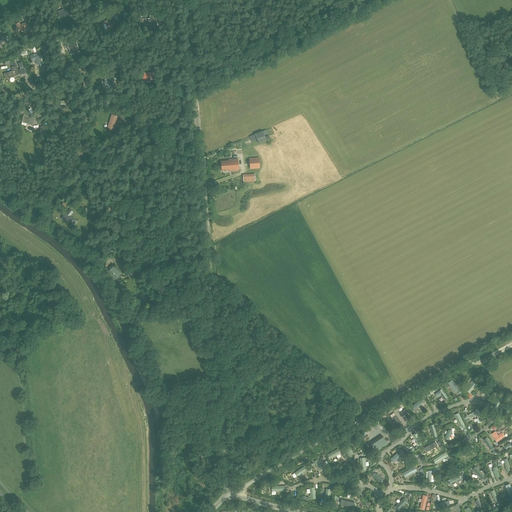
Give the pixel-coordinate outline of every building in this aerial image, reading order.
[(59,12),(57,12),(59,17),(65,14),(66,15),(69,14),(66,8),(59,11),(58,11),(59,12)] [(150,16),(151,18),(148,19),(149,22),(149,23),(149,28),(157,27),(156,21),(156,20),(155,16),(150,16)] [(107,29),(115,26),(113,20),(109,21),(108,20),(102,22),(103,25),(105,24),(107,29)] [(19,23),(16,24),(19,31),(28,27),(26,22),(20,25),(19,23)] [(65,46),(66,49),(68,47),(69,49),(69,50),(70,51),(73,50),(74,53),(79,50),(78,48),(78,47),(75,42),(69,45),(68,44),(65,46)] [(41,58),(39,53),(30,56),(32,61),(34,61),(33,60),(35,60),(37,65),(42,63),(40,58),(41,58)] [(6,79),(19,74),(16,66),(12,67),(13,71),(4,74),(6,79)] [(154,80),(154,72),(143,72),(143,80),(146,79),(146,80),(148,80),(154,80)] [(107,80),(104,81),(107,88),(115,85),(111,76),(107,78),(107,80)] [(113,130),(118,116),(111,114),(107,129),(113,130)] [(35,119),(24,115),(22,122),(33,125),(35,119)] [(252,142),(257,140),(259,144),(267,141),(265,136),(269,135),(267,129),(262,131),(255,134),(255,135),(249,137),(252,142)] [(250,169),(260,168),(259,158),(249,158),(250,169)] [(229,171),(239,170),(238,159),(228,160),(228,161),(221,161),(221,170),(229,170),(229,171)] [(243,175),(244,182),(247,182),(255,181),(255,176),(255,174),(243,175)] [(67,222),(67,221),(71,224),(74,219),(70,216),(73,212),(70,210),(67,213),(66,212),(62,218),(67,222)] [(115,279),(120,274),(114,267),(108,272),(115,279)] [(486,388),(483,386),(478,394),(480,396),(486,388)] [(436,397),(441,394),(445,399),(448,397),(441,388),(434,394),(436,397)] [(503,398),(500,396),(493,406),(496,408),(503,398)] [(425,402),(422,398),(410,407),(413,410),(425,402)] [(484,419),(477,409),(469,414),(471,418),(476,414),(481,422),(484,419)] [(465,425),(458,412),(454,415),(460,427),(465,425)] [(456,433),(448,429),(446,436),(453,439),(456,433)] [(506,436),(504,432),(497,437),(499,441),(506,436)] [(423,444),(416,433),(412,435),(419,446),(423,444)] [(388,444),(383,436),(370,444),(376,452),(388,444)] [(353,454),(347,444),(343,447),(349,456),(353,454)] [(340,453),(338,448),(327,454),(329,459),(340,453)] [(404,452),(401,449),(391,458),(394,462),(404,452)] [(448,456),(446,452),(433,460),(436,464),(448,456)] [(323,469),(317,459),(314,461),(319,471),(323,469)] [(306,470),(304,466),(294,472),(297,476),(306,470)] [(484,476),(475,466),(472,468),(481,479),(484,476)] [(462,478),(460,474),(447,480),(449,484),(462,478)] [(499,500),(494,490),(490,491),(496,502),(499,500)] [(405,497),(396,507),(399,510),(408,500),(405,497)] [(336,504),(347,506),(349,501),(338,498),(336,504)] [(483,508),(478,499),(474,501),(480,510),(483,508)]
